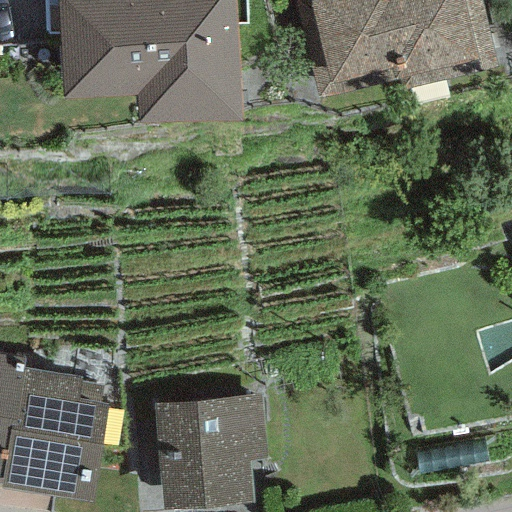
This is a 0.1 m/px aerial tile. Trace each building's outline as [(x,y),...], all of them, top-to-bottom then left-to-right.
[(233,0),(57,0),(62,97),(137,94),(138,125),(239,120),(233,0)] [(343,78),(396,66),(381,0),(294,0),(317,100),(346,93),(343,78)] [(381,0),(396,66),(402,90),(496,68),(480,0),(381,0)] [(0,478),(2,479),(10,427),(14,427),(23,369),(25,357),(0,353),(0,478)] [(10,427),(2,479),(0,488),(0,489),(91,503),(106,404),(99,403),(102,385),(81,382),(81,378),(23,369),(14,427),(10,427)] [(152,404),(162,510),(253,504),(249,462),(266,459),(258,394),(152,404)]
